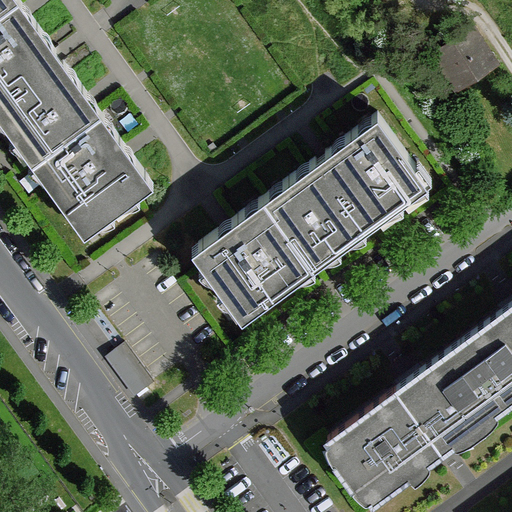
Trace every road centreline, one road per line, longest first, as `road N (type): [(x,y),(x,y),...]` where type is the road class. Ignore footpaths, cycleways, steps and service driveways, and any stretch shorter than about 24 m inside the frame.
road 1 (residential): [(149,470),(511,210)]
road 2 (residential): [(149,470),(0,266)]
